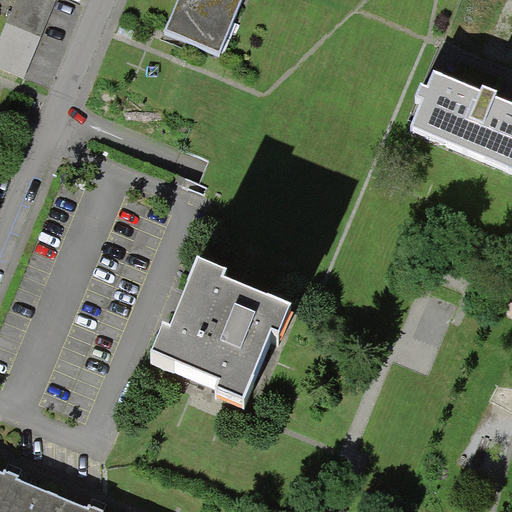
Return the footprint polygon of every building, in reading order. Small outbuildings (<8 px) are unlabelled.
[(14,0),(0,35),(0,72),(25,83),(58,0),(14,0)] [(220,55),(242,0),(180,0),(167,33),(220,55)] [(511,105),(443,75),(421,138),(511,177),(511,105)] [(248,418),(274,352),(282,355),(294,325),(225,298),(228,289),(200,279),(174,347),(165,344),(154,373),(223,399),(220,407),(248,418)] [(0,511),(50,511),(54,504),(0,481),(0,511)]
